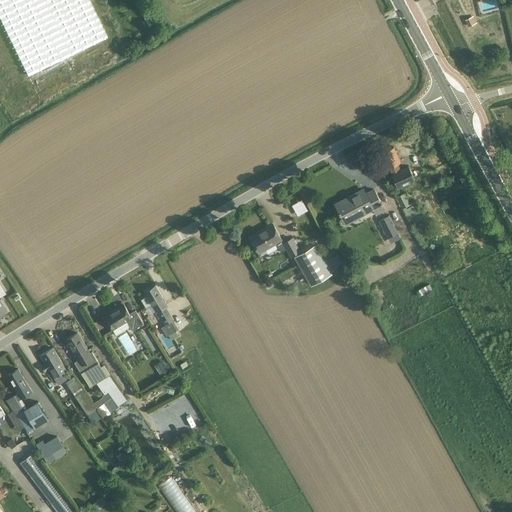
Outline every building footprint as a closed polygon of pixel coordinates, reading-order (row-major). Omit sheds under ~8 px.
[(0,0),(0,21),(27,77),(108,37),(89,0),(0,0)] [(141,12),(149,26),(158,21),(150,7),(141,12)] [(468,27),(475,23),(471,17),(465,20),(468,27)] [(391,174),(397,188),(415,180),(409,166),(400,170),(398,164),(401,163),(394,147),(381,152),(389,168),(391,174)] [(335,204),(346,224),(374,209),(376,215),(385,210),(373,189),(365,193),(363,189),(335,204)] [(409,215),(414,225),(423,220),(415,204),(406,209),(406,207),(410,205),(404,194),(396,198),(406,216),(409,215)] [(379,221),(388,239),(398,234),(389,216),(379,221)] [(287,249),(291,257),(300,252),(293,238),(284,242),(282,239),(273,224),(250,237),(259,252),(276,243),(281,252),(287,249)] [(295,257),(311,285),(332,273),(316,245),(295,257)] [(168,335),(171,340),(178,336),(175,331),(178,329),(173,320),(174,320),(166,307),(167,306),(155,285),(145,291),(147,296),(141,299),(146,307),(152,304),(157,312),(164,325),(161,327),(166,336),(168,335)] [(126,321),(132,331),(144,324),(135,311),(129,314),(123,304),(105,316),(113,329),(126,321)] [(97,409),(103,418),(110,413),(128,401),(103,365),(101,366),(92,352),(90,353),(77,333),(66,339),(79,360),(74,363),(90,387),(96,383),(104,394),(105,394),(109,400),(103,403),(97,409)] [(49,370),(58,384),(66,379),(63,373),(67,371),(53,348),(41,355),(45,363),(41,366),(45,372),(49,370)] [(160,361),(154,365),(160,374),(166,370),(160,361)] [(32,392),(18,369),(7,375),(18,393),(21,399),(32,392)] [(96,410),(73,376),(64,382),(86,416),(96,410)] [(7,400),(13,409),(15,408),(18,413),(17,414),(28,432),(35,428),(49,419),(38,401),(27,407),(23,410),(20,405),(18,401),(21,399),(18,393),(14,395),(7,400)] [(43,440),(36,444),(44,457),(63,446),(57,437),(46,444),(43,440)] [(209,447),(212,443),(206,439),(203,443),(209,447)] [(79,511),(33,452),(19,463),(56,511),(79,511)] [(193,511),(173,475),(159,483),(175,511),(193,511)] [(102,497),(91,505),(96,511),(107,503),(102,497)]
